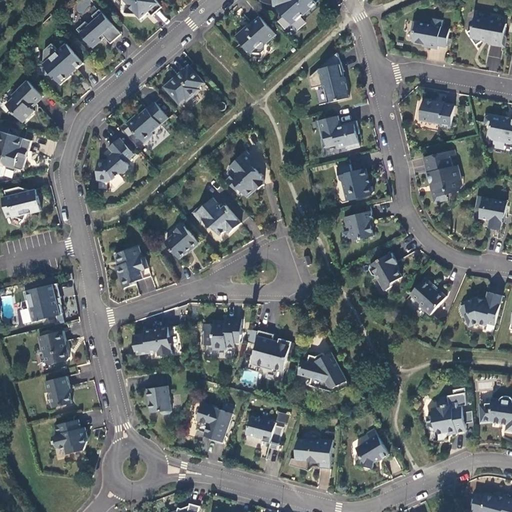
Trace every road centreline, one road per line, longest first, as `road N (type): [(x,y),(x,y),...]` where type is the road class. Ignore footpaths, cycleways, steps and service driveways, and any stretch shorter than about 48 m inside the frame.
road 1 (residential): [(218,0),(79,124),(64,178),(100,320)]
road 2 (residential): [(380,74),(402,194),(415,221),(437,247),(462,259),(511,267)]
road 3 (residential): [(161,468),(365,510)]
road 4 (residential): [(365,510),(486,459),(511,465)]
road 5 (residential): [(202,287),(291,289),(276,243)]
road 6 (residential): [(380,74),(420,70),(511,86)]
road 7 (residential): [(100,320),(127,443)]
